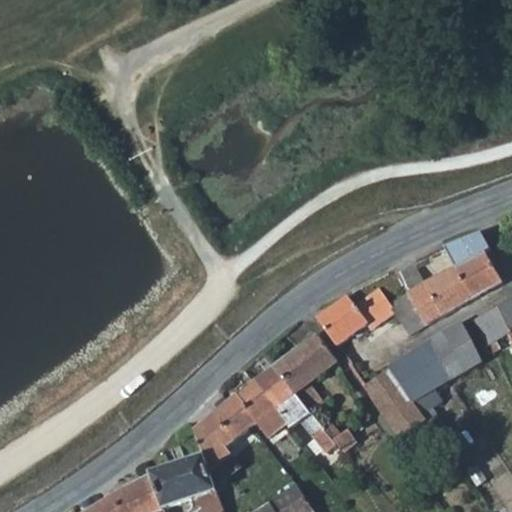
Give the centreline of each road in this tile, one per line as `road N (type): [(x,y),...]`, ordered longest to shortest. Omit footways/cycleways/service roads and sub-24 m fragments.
road 1 (secondary): [(485,207),(306,295),(138,444),(41,511)]
road 2 (track): [(0,467),(131,373),(225,288)]
